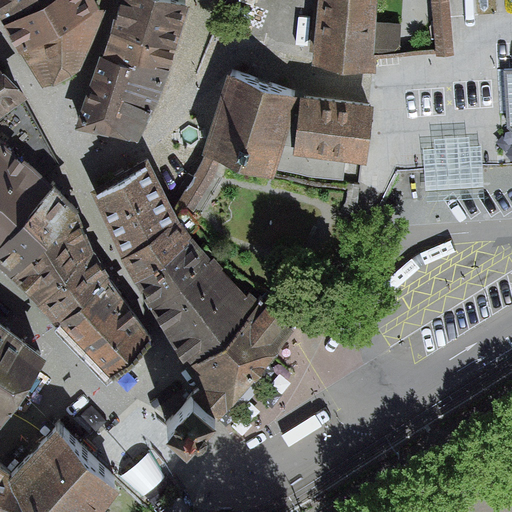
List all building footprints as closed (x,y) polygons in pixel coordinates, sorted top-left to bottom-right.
[(0,0),(0,17),(44,91),(78,74),(106,12),(100,10),(94,0),(0,0)] [(188,0),(185,0),(119,0),(111,34),(143,47),(177,50),(188,0)] [(314,0),(308,49),(313,49),(312,62),(374,72),(375,55),(377,24),(377,0),(314,0)] [(436,0),(441,63),(449,63),(444,0),(436,0)] [(401,25),(377,24),(375,55),(401,53),(401,25)] [(143,47),(111,34),(110,38),(103,57),(135,68),(169,72),(175,51),(143,47)] [(103,57),(101,56),(75,131),(109,137),(135,68),(103,57)] [(0,247),(54,186),(37,171),(0,139),(0,116),(28,96),(0,66),(0,247)] [(169,72),(135,68),(109,137),(137,143),(157,103),(169,72)] [(222,156),(274,174),(277,169),(293,113),(296,104),(300,93),(232,70),(208,150),(222,156)] [(41,122),(28,96),(0,116),(0,139),(37,171),(55,152),(41,122)] [(295,155),(345,163),(366,165),(374,106),(332,100),(303,96),(301,115),(295,155)] [(301,115),(293,113),(277,169),(311,176),(344,180),(345,163),(295,155),(301,115)] [(470,137),(435,139),(436,150),(423,150),(425,171),(426,201),(486,197),(485,167),(484,146),(471,147),(470,137)] [(222,156),(208,150),(198,168),(179,201),(182,210),(193,210),(222,156)] [(98,188),(127,249),(178,215),(151,159),(98,188)] [(0,247),(0,266),(13,279),(78,219),(81,216),(54,186),(0,247)] [(127,249),(140,272),(193,234),(178,215),(127,249)] [(94,254),(78,219),(13,279),(58,326),(108,384),(154,342),(94,254)] [(140,272),(191,359),(263,301),(250,290),(247,293),(193,234),(140,272)] [(364,279),(376,255),(364,251),(352,273),(364,279)] [(292,323),(263,301),(191,359),(205,381),(203,384),(223,404),(292,323)] [(47,362),(0,324),(0,429),(0,430),(47,362)] [(223,404),(203,384),(184,403),(167,420),(187,440),(208,420),(223,404)] [(10,472),(27,511),(97,511),(119,483),(59,422),(10,472)] [(0,511),(27,511),(10,472),(0,463),(0,511)]
